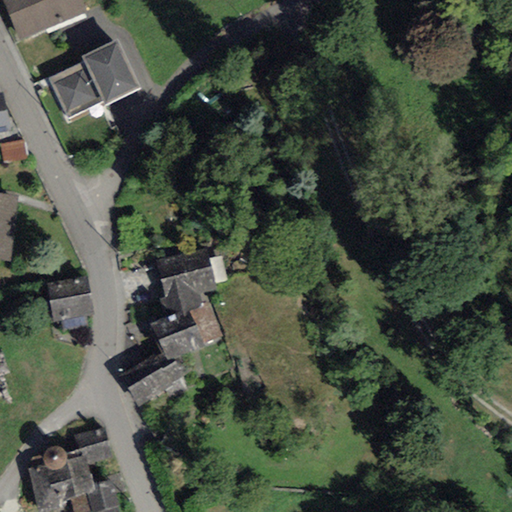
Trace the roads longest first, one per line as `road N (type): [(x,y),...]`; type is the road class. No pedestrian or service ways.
road 1 (residential): [(149,511),(104,382),(103,277),(71,205)]
road 2 (residential): [(71,205),(104,185),(176,80),(207,50),(295,0)]
road 3 (residential): [(71,205),(0,52)]
